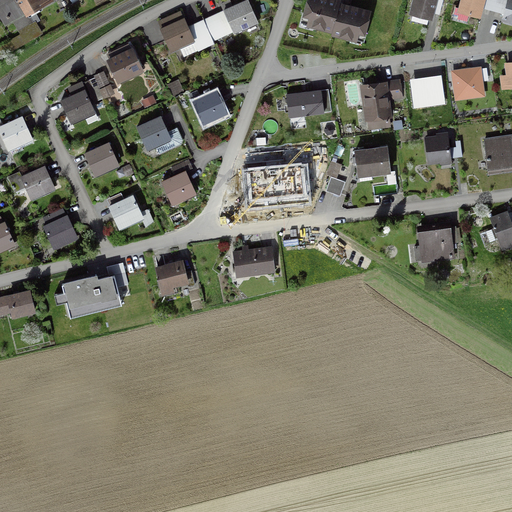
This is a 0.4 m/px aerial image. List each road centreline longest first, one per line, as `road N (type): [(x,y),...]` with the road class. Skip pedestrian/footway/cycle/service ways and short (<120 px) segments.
road 1 (residential): [(180,0),(129,25),(38,93),(106,254)]
road 2 (residential): [(206,232),(511,195)]
road 3 (residential): [(260,73),(511,45)]
road 4 (track): [(318,220),(511,340)]
road 5 (residential): [(206,232),(260,73)]
